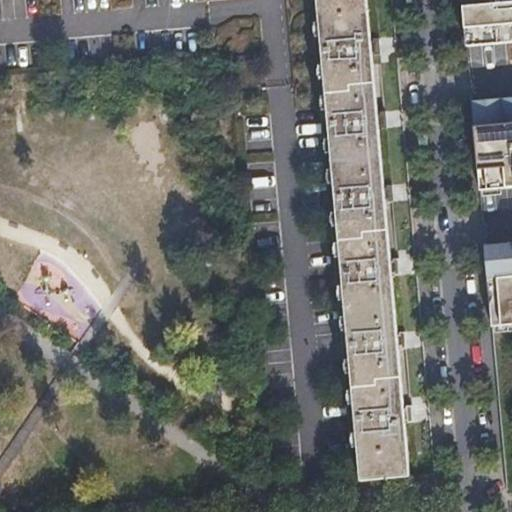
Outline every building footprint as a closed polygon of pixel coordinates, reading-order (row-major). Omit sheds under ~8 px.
[(351,0),(303,0),(307,37),(324,218),(331,300),(341,414),(346,478),(394,474),(389,416),(397,415),(395,398),(387,399),(381,338),(389,338),(388,323),(379,323),(375,263),(382,262),(381,247),(373,248),(368,185),(375,184),(375,170),(367,171),(361,108),(369,107),(367,92),(360,93),(355,33),(363,32),(361,16),(353,17),(351,0)] [(511,0),(460,0),(464,48),(511,43),(511,0)] [(511,43),(464,48),(467,73),(511,68),(511,43)] [(511,99),(469,103),(476,193),(511,189),(511,99)] [(511,214),(511,189),(476,193),(479,217),(511,214)] [(511,244),(482,247),(490,330),(511,327),(511,244)]
